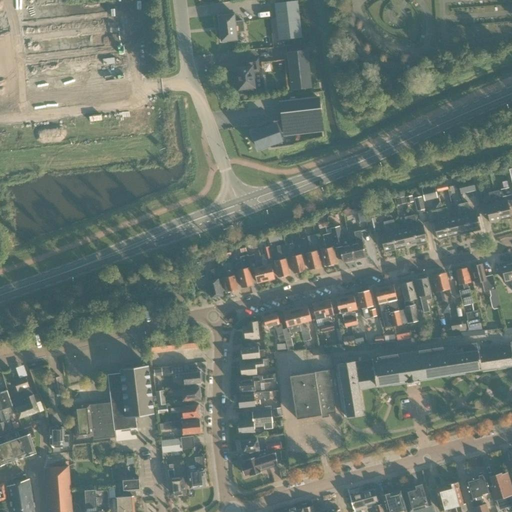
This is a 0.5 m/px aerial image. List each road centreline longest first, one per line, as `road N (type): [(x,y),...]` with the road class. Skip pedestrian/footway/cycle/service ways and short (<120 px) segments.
road 1 (residential): [(213,315),(511,242)]
road 2 (primary): [(241,207),(511,93)]
road 3 (residential): [(238,511),(511,434)]
road 4 (primary): [(0,296),(241,207)]
road 5 (residential): [(0,362),(213,315)]
road 6 (residential): [(231,511),(216,434),(213,315)]
road 7 (residential): [(191,80),(61,98),(19,95)]
road 8 (unclassified): [(241,207),(191,80)]
